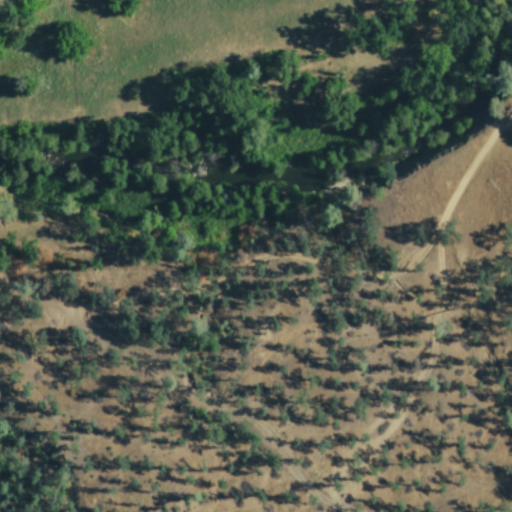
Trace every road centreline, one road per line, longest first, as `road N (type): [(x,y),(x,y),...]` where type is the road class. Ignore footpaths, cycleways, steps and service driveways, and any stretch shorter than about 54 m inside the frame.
road 1 (track): [(50,306),(183,291),(278,254),(394,274),(421,252),(511,116)]
road 2 (track): [(340,511),(300,485),(253,421),(181,393),(141,359),(0,281)]
